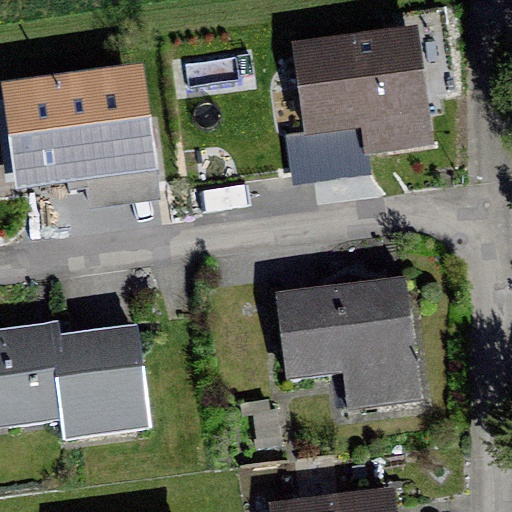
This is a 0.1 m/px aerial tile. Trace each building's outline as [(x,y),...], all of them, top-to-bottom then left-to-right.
[(384,150),(429,144),(414,38),(297,53),(308,134),(381,124),(384,150)] [(133,85),(14,102),(26,184),(84,175),(87,200),(106,197),(102,173),(145,167),(133,85)] [(402,284),(279,301),(289,383),(361,372),(366,408),(417,402),(402,284)] [(69,327),(0,336),(0,397),(8,396),(13,426),(64,419),(67,440),(147,428),(134,334),(71,343),(69,327)] [(371,511),(371,501),(287,511),(371,511)]
